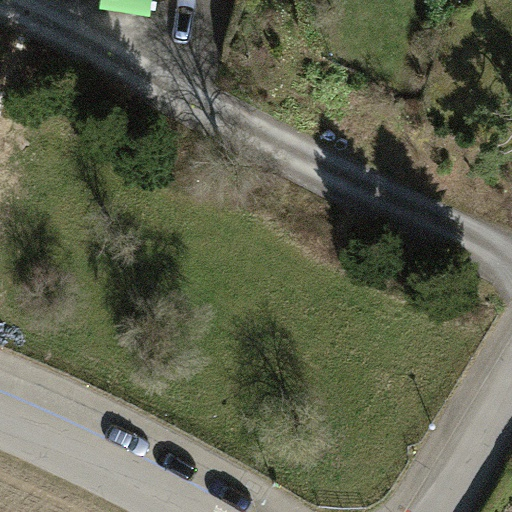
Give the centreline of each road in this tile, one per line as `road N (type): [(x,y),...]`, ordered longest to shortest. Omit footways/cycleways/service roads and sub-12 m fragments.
road 1 (residential): [(0,423),(193,511)]
road 2 (residential): [(440,511),(511,404)]
